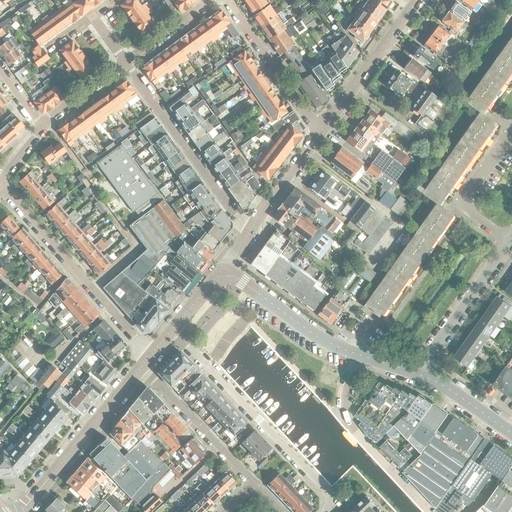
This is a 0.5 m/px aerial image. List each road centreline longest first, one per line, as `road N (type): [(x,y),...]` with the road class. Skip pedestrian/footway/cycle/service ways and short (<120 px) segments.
road 1 (residential): [(320,511),(328,502),(172,328)]
road 2 (residential): [(151,354),(0,181)]
road 3 (residential): [(126,63),(247,234)]
road 4 (residential): [(22,511),(141,366)]
road 5 (residential): [(319,133),(415,0)]
road 6 (residential): [(225,0),(319,133)]
road 7 (residential): [(141,366),(254,481)]
road 8 (residential): [(416,372),(509,241)]
road 9 (residential): [(509,241),(461,201),(511,133)]
road 10 (residential): [(358,354),(313,335),(235,278)]
road 11 (residential): [(247,234),(319,133)]
